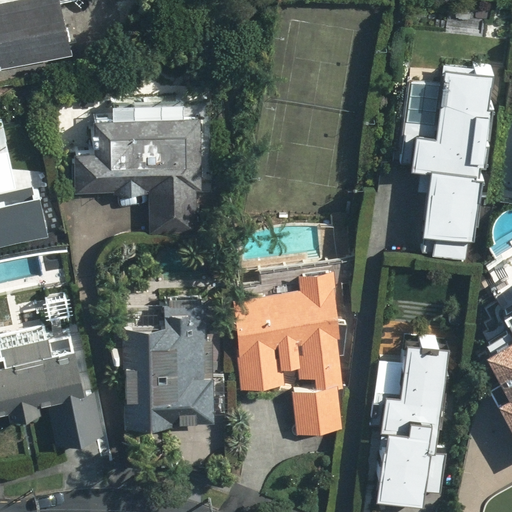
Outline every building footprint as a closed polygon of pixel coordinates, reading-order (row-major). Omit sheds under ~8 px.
[(0,0),(0,63),(64,50),(53,0),(0,0)] [(469,235),(484,69),(430,64),(429,78),(404,76),(396,166),(422,168),(416,231),(430,232),(428,252),(461,255),(463,235),(469,235)] [(0,230),(47,221),(39,182),(33,183),(31,173),(19,175),(4,103),(0,103),(0,230)] [(84,117),(85,149),(68,150),(69,189),(146,186),(148,230),(195,228),(190,112),(84,117)] [(339,424),(333,386),(342,385),(326,267),(291,272),(293,286),(224,296),(237,387),(305,377),(307,386),(288,388),(294,430),(339,424)] [(511,272),(494,282),(499,295),(478,310),(463,340),(481,373),(470,380),(511,455),(511,272)] [(111,320),(119,425),(205,419),(196,298),(151,301),(152,317),(111,320)] [(71,344),(43,350),(39,333),(0,342),(0,407),(42,398),(53,443),(101,432),(90,386),(81,388),(71,344)] [(411,495),(412,487),(425,488),(438,338),(394,334),(392,356),(370,354),(364,421),(373,422),(367,491),(411,495)]
